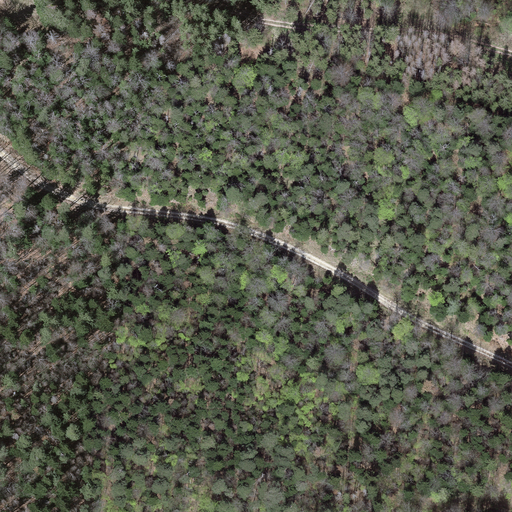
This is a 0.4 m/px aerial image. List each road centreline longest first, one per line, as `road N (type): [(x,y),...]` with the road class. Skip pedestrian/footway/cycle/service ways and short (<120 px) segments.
road 1 (track): [(511,364),(400,315),(253,227),(70,200),(0,154)]
road 2 (track): [(163,0),(306,31),(440,33),(511,53)]
